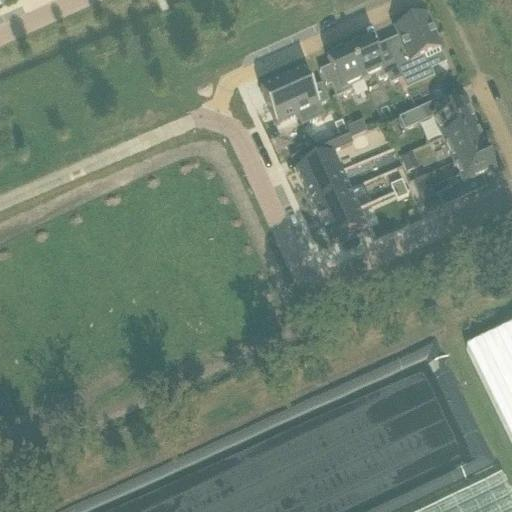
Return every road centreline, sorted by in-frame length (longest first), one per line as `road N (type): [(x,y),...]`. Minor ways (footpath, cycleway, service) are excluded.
road 1 (track): [(3,511),(511,274)]
road 2 (residential): [(511,192),(326,275),(309,270),(227,110)]
road 3 (residential): [(227,110),(0,203)]
road 4 (residential): [(227,110),(223,88),(409,0)]
